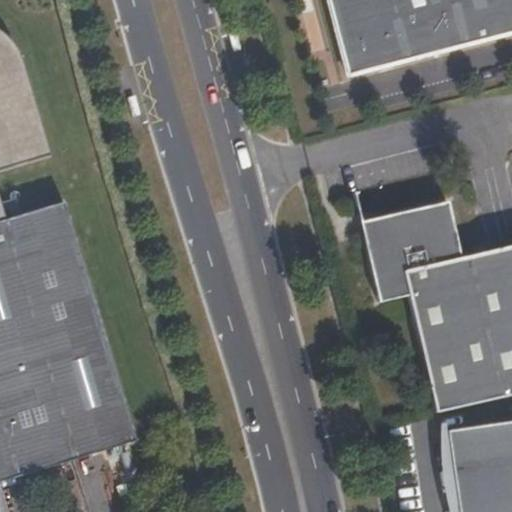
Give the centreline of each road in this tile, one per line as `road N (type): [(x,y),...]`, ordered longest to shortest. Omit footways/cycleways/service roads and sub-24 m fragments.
road 1 (tertiary): [(134,0),(271,449),(281,511)]
road 2 (tertiary): [(325,511),(192,0)]
